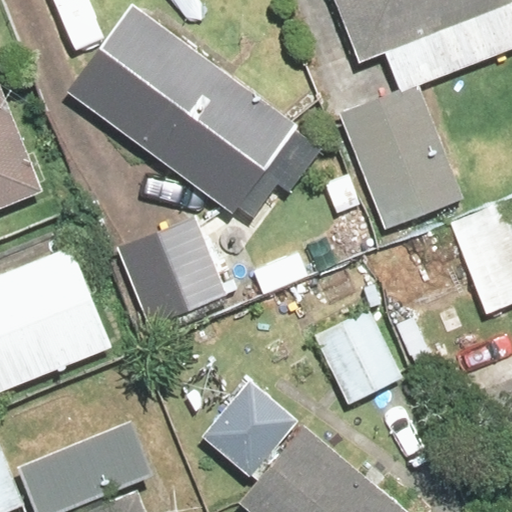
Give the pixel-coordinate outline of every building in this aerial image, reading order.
[(511,0),(326,0),(352,65),(511,2),(511,0)] [(125,5),(60,94),(227,216),(293,127),(125,5)] [(473,200),(430,77),(410,85),(342,108),(385,231),(473,200)] [(0,211),(40,195),(0,95),(0,211)] [(511,193),(456,218),(496,311),(511,304),(511,193)] [(217,221),(128,246),(151,326),(240,301),(217,221)] [(88,248),(0,278),(0,400),(126,357),(88,248)] [(380,305),(319,333),(353,406),(414,377),(380,305)] [(511,511),(511,375),(459,397),(505,511),(511,511)] [(303,423),(258,383),(207,441),(251,480),(303,423)] [(0,427),(0,511),(23,511),(32,509),(0,427)] [(396,511),(299,429),(232,506),(239,511),(396,511)] [(142,511),(135,493),(86,511),(142,511)]
